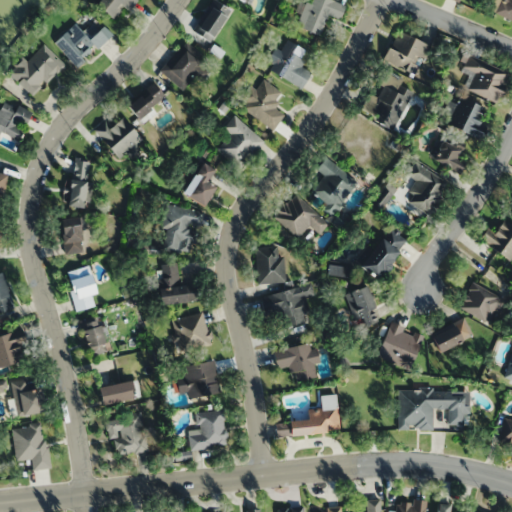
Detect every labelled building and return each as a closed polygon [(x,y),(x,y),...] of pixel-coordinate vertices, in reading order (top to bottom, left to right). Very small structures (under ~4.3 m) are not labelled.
[(125,6),(129,10),(138,1),(137,0),(99,0),(98,2),(114,18),(125,6)] [(210,43),(230,10),(214,0),(212,0),(192,31),(210,43)] [(339,19),(344,6),(329,0),(306,0),(296,25),(319,35),(328,15),(339,19)] [(511,0),(500,0),(494,14),(511,21),(511,0)] [(101,28),(91,37),(76,22),(55,42),(78,67),(109,38),(101,28)] [(382,59),(415,76),(429,47),(396,31),(382,59)] [(300,88),(309,72),(299,67),(307,51),(286,40),(281,50),(274,46),(267,60),(272,63),(268,71),(300,88)] [(159,69),(179,88),(205,60),(185,41),(159,69)] [(22,58),(9,71),(32,95),(63,64),(44,44),(26,62),(22,58)] [(497,102),(507,75),(465,60),(461,71),(471,74),(466,91),(497,102)] [(390,131),(411,92),(399,85),(402,79),(390,73),(366,118),(390,131)] [(283,115),(272,107),(282,94),(262,79),(255,89),(250,86),(237,104),(272,130),(283,115)] [(167,95),(153,82),(128,107),(142,120),(167,95)] [(447,125),(477,140),(482,131),(475,128),(484,110),(460,98),(447,125)] [(20,140),(26,128),(16,124),(21,113),(0,103),(0,133),(1,132),(20,140)] [(110,124),(107,120),(96,128),(120,160),(144,142),(123,114),(110,124)] [(229,135),(217,146),(237,168),(263,143),(235,115),(222,127),(229,135)] [(429,160),(459,174),(468,155),(438,141),(429,160)] [(357,183),(323,156),(314,168),(323,175),(310,192),(334,212),(357,183)] [(181,191),(199,205),(221,177),(203,163),(181,191)] [(397,199),(431,214),(447,179),(412,164),(397,199)] [(68,205),(87,208),(92,169),(73,166),(68,205)] [(0,195),(5,196),(9,174),(0,172),(0,195)] [(297,239),(308,225),(319,234),(328,223),(292,193),(271,218),(297,239)] [(159,248),(193,255),(201,211),(167,204),(159,248)] [(62,217),(62,253),(82,253),(82,217),(62,217)] [(511,261),(511,227),(500,221),(494,232),(485,227),(477,241),(511,261)] [(375,235),(355,265),(378,280),(406,240),(391,230),(383,241),(375,235)] [(283,246),(255,247),(256,283),(284,283),(283,246)] [(158,304),(197,300),(195,283),(179,285),(176,262),(154,264),(158,304)] [(0,271),(0,311),(13,307),(0,271)] [(96,306),(87,273),(66,280),(76,312),(96,306)] [(458,307),(492,326),(506,301),(472,282),(458,307)] [(305,297),(312,295),(310,284),(259,296),(263,316),(283,312),(286,325),(310,320),(305,297)] [(356,326),(376,319),(365,287),(345,293),(356,326)] [(171,319),(178,351),(210,343),(203,312),(171,319)] [(108,350),(100,316),(78,321),(86,355),(108,350)] [(430,338),(439,353),(471,334),(461,319),(430,338)] [(375,355),(409,369),(423,335),(389,321),(375,355)] [(0,334),(0,367),(21,362),(17,344),(24,342),(21,330),(0,334)] [(312,373),(311,366),(319,364),(314,341),(271,350),(275,369),(290,366),(292,377),(312,373)] [(174,394),(187,392),(188,397),(220,392),(214,361),(170,368),(174,394)] [(10,381),(16,416),(42,411),(38,386),(28,388),(26,378),(10,381)] [(96,388),(100,405),(139,397),(134,379),(96,388)] [(469,390),(398,389),(397,428),(431,429),(432,408),(448,408),(447,424),(476,425),(476,416),(468,416),(469,390)] [(338,431),(336,394),(319,395),(320,409),(304,410),(305,419),(273,421),(274,436),(338,431)] [(224,410),(197,411),(198,430),(187,430),(188,448),(225,447),(224,410)] [(112,456),(147,450),(141,413),(106,418),(112,456)] [(511,443),(511,420),(504,419),(497,443),(511,447),(511,443)] [(10,426),(14,460),(30,459),(31,469),(47,468),(43,423),(10,426)] [(379,511),(380,498),(365,498),(365,511),(379,511)] [(424,511),(425,501),(395,500),(394,511),(424,511)]
